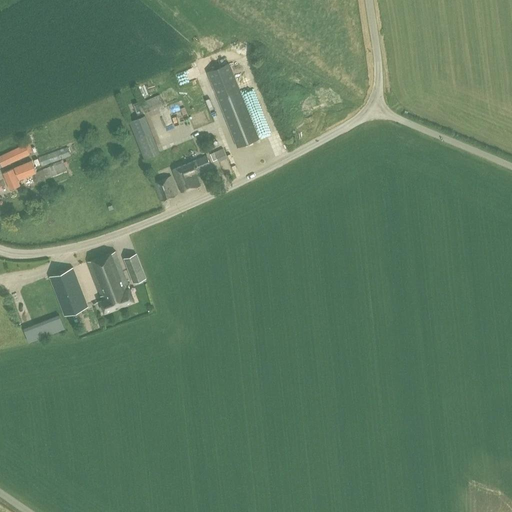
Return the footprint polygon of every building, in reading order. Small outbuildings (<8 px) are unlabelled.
[(238,65),(241,77),(248,75),(249,80),(259,77),(255,60),(238,65)] [(259,138),(229,63),(208,72),(238,147),(259,138)] [(142,102),(145,112),(164,105),(160,95),(142,102)] [(143,112),(140,103),(139,101),(133,103),(138,114),(143,112)] [(217,129),(206,101),(186,109),(197,137),(217,129)] [(169,104),(155,111),(158,116),(172,110),(169,104)] [(159,152),(144,115),(129,121),(144,158),(159,152)] [(293,152),(286,134),(280,136),(278,132),(271,135),(280,157),(293,152)] [(0,155),(0,160),(3,166),(31,153),(25,144),(0,155)] [(228,158),(223,148),(211,154),(214,161),(218,159),(219,162),(228,158)] [(59,160),(73,156),(71,150),(57,154),(59,160)] [(172,169),(182,192),(200,184),(196,172),(211,165),(207,155),(172,169)] [(34,173),(37,182),(67,169),(63,160),(53,163),(53,165),(34,173)] [(32,174),(27,163),(13,169),(13,168),(3,173),(10,189),(18,186),(16,180),(32,174)] [(153,182),(160,201),(179,193),(171,175),(153,182)] [(89,261),(104,300),(101,301),(105,312),(135,300),(117,250),(89,261)] [(141,265),(130,269),(133,276),(144,272),(141,265)] [(74,267),(50,276),(65,316),(88,307),(74,267)] [(42,334),(66,325),(62,312),(27,325),(33,342),(44,338),(42,334)] [(80,328),(85,335),(95,329),(89,321),(80,328)]
